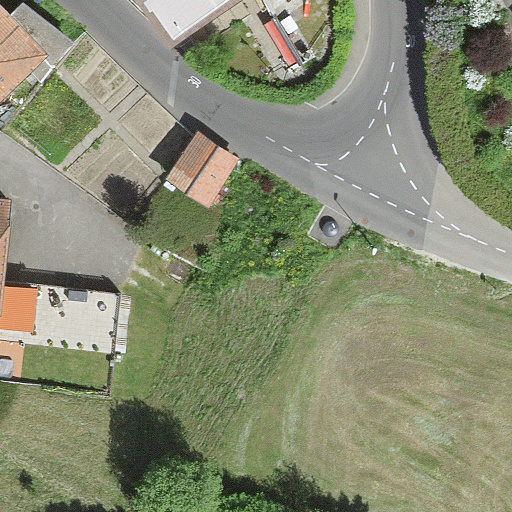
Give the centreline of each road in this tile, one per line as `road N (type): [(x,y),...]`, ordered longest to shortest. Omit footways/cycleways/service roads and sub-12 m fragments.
road 1 (residential): [(352,202),(305,164),(151,73),(77,0)]
road 2 (residential): [(399,0),(383,97),(352,202)]
road 3 (residential): [(511,269),(352,202)]
